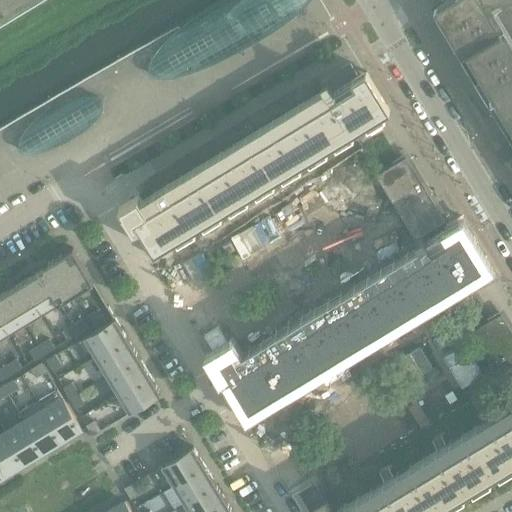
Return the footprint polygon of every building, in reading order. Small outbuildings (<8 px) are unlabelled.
[(0,0),(0,19),(31,0),(0,0)] [(223,0),(0,129),(0,179),(308,0),(223,0)] [(511,0),(447,0),(438,6),(442,12),(437,15),(511,139),(511,0)] [(146,210),(144,207),(143,205),(133,211),(134,213),(133,214),(156,250),(352,131),(357,140),(386,122),(380,114),(389,108),(366,71),(349,82),(341,69),(320,82),(330,98),(146,210)] [(218,327),(203,336),(227,376),(230,374),(250,407),(447,288),(452,297),(481,279),(407,157),(377,175),(423,251),(239,363),(218,327)] [(92,279),(71,245),(54,256),(75,289),(92,279)] [(75,289),(54,256),(37,266),(39,268),(58,300),(75,289)] [(58,300),(39,268),(22,278),(42,310),(58,300)] [(42,310),(22,278),(6,288),(26,320),(42,310)] [(26,320),(6,288),(0,291),(0,314),(9,330),(26,320)] [(97,307),(87,313),(92,322),(102,315),(97,307)] [(0,335),(9,330),(0,314),(0,335)] [(329,511),(312,484),(298,493),(309,511),(430,511),(511,462),(511,330),(502,314),(472,332),(511,398),(511,411),(346,511),(329,511)] [(115,315),(83,334),(95,354),(126,334),(115,315)] [(84,327),(79,318),(68,325),(74,333),(84,327)] [(74,333),(68,325),(58,331),(63,339),(74,333)] [(126,334),(95,354),(106,372),(138,353),(126,334)] [(55,348),(50,339),(39,346),(45,354),(55,348)] [(39,346),(29,352),(34,360),(45,354),(39,346)] [(54,352),(46,357),(52,368),(61,362),(54,352)] [(149,371),(138,353),(106,372),(118,390),(149,371)] [(22,367),(17,359),(7,365),(12,374),(22,367)] [(7,365),(0,369),(0,376),(2,380),(12,374),(7,365)] [(32,366),(21,372),(27,381),(37,375),(32,366)] [(161,390),(149,371),(118,390),(130,410),(161,390)] [(11,379),(16,387),(27,381),(21,372),(11,379)] [(71,380),(63,385),(69,395),(78,390),(71,380)] [(84,400),(78,390),(69,395),(75,405),(84,400)] [(62,395),(43,407),(62,438),(81,426),(62,395)] [(43,407),(24,418),(44,450),(62,438),(43,407)] [(101,428),(95,417),(86,423),(92,433),(101,428)] [(24,418),(6,429),(25,461),(44,450),(24,418)] [(6,429),(0,433),(0,461),(7,472),(25,461),(6,429)] [(193,443),(162,462),(174,482),(205,462),(193,443)] [(217,480),(205,462),(174,482),(185,500),(217,480)] [(133,480),(125,485),(131,495),(140,490),(133,480)] [(217,480),(185,500),(192,511),(206,511),(228,499),(217,480)] [(134,511),(126,498),(106,510),(107,511),(134,511)] [(236,511),(228,499),(206,511),(236,511)]
